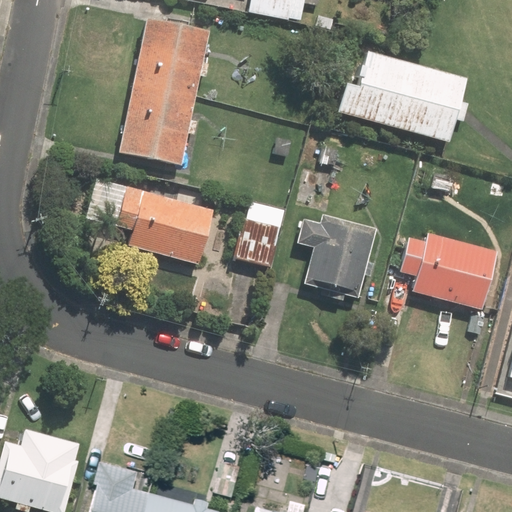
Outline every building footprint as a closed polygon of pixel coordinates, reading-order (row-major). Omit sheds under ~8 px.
[(250,0),(249,13),(302,21),(305,0),(250,0)] [(191,118),(199,76),(208,77),(212,58),(203,56),(208,31),(146,18),(119,152),(181,165),(188,133),(196,134),(199,119),(191,118)] [(338,113),(451,144),(457,119),(464,121),(466,113),(469,103),(462,101),(468,78),(368,51),(364,64),(362,64),(359,75),(363,76),(360,86),(346,82),(338,113)] [(96,180),(86,219),(133,231),(129,249),(200,268),(215,211),(96,180)] [(246,222),(240,221),(232,258),(271,267),(285,208),(251,200),(246,222)] [(317,212),(315,221),(302,218),(297,241),(310,244),(303,277),(360,290),(375,226),(317,212)] [(407,237),(399,270),(390,303),(407,307),(411,291),(483,310),(498,250),(427,231),(424,241),(407,237)] [(5,436),(1,451),(0,450),(0,494),(62,511),(67,494),(80,443),(25,429),(22,440),(5,436)] [(266,459),(252,511),(298,511),(305,486),(315,488),(321,466),(308,463),(306,469),(266,459)] [(98,461),(91,483),(100,486),(92,511),(213,511),(205,510),(210,493),(167,480),(162,497),(133,489),(138,472),(98,461)]
